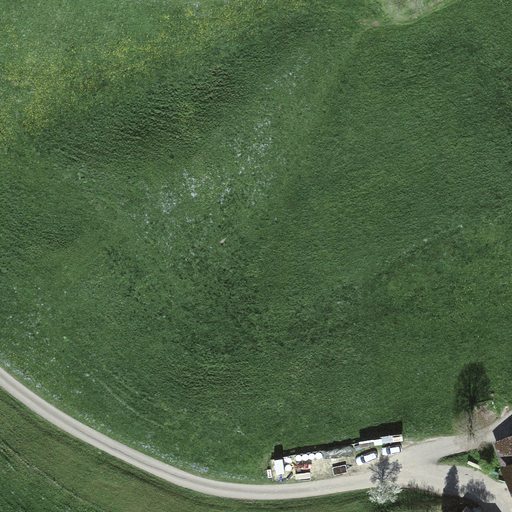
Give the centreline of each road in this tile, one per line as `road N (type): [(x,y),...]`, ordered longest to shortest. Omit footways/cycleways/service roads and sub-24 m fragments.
road 1 (track): [(0,376),(76,430),(197,484),(281,492),(404,473)]
road 2 (track): [(404,473),(429,452),(485,437),(511,420)]
